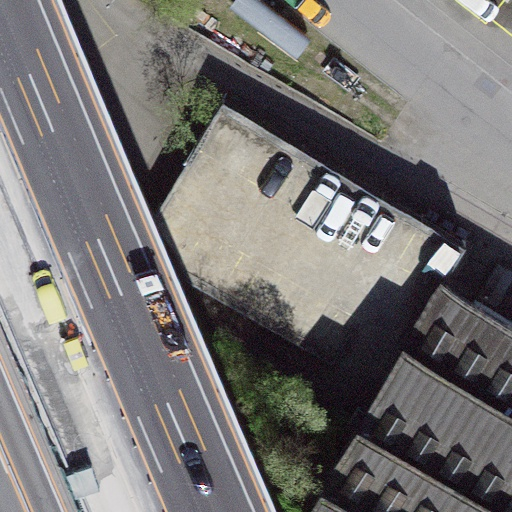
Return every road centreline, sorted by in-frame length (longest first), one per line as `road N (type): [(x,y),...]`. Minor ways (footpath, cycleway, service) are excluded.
road 1 (motorway): [(174,511),(0,108)]
road 2 (unclassified): [(511,129),(340,0)]
